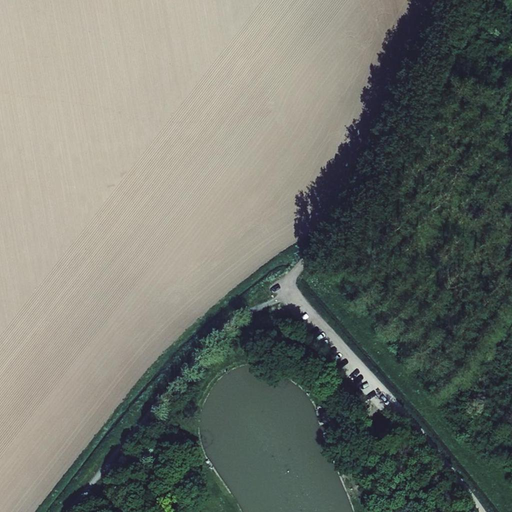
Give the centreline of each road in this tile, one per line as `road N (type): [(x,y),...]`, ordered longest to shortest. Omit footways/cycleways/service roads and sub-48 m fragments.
road 1 (track): [(288,280),(348,200),(447,0)]
road 2 (track): [(68,511),(239,316),(288,280)]
